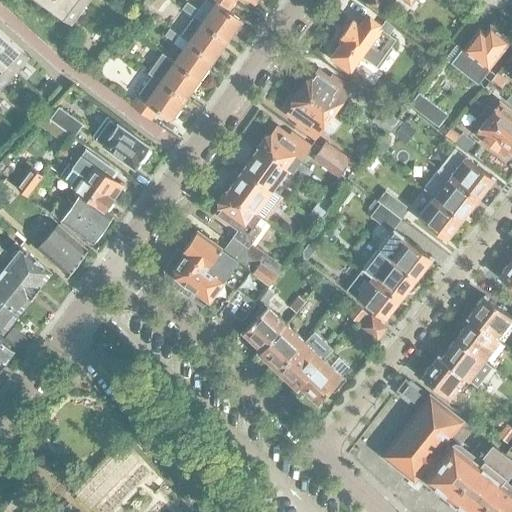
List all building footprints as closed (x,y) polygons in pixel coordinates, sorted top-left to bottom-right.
[(40,0),(71,22),(84,5),(77,0),(40,0)] [(205,0),(194,17),(226,39),(241,20),(228,10),(234,1),(232,0),(205,0)] [(368,0),(367,3),(378,11),(385,0),(368,0)] [(334,56),(333,57),(351,70),(361,55),(382,69),(402,42),(391,35),(397,27),(384,18),(381,23),(370,16),(369,18),(366,16),(359,25),(352,20),(339,39),(342,42),(333,55),(334,56)] [(194,17),(181,35),(190,42),(189,43),(212,59),(226,39),(194,17)] [(477,81),(488,68),(498,55),(502,54),(506,49),(506,46),(506,45),(510,40),(490,25),(485,32),(479,28),(453,61),(477,81)] [(169,27),(164,35),(184,50),(176,62),(199,79),(212,59),(189,43),(190,42),(181,35),(169,27)] [(29,57),(0,29),(0,59),(14,73),(29,57)] [(162,52),(147,73),(152,76),(161,82),(184,99),(199,79),(176,62),(162,52)] [(0,87),(1,88),(14,73),(0,59),(0,87)] [(298,88),(333,113),(352,87),(335,75),(333,78),(318,68),(312,77),(306,77),(298,88)] [(502,87),(507,81),(497,73),(492,79),(502,87)] [(152,76),(131,105),(151,119),(158,109),(170,118),(184,99),(161,82),(152,76)] [(314,138),(333,113),(298,88),(291,98),(292,104),(286,113),(301,124),(298,127),(314,138)] [(418,90),(409,102),(438,126),(447,114),(418,90)] [(510,102),(511,100),(511,94),(507,91),(502,96),(510,102)] [(488,117),(511,135),(511,111),(500,102),(494,110),(487,105),(481,112),(488,118),(488,117)] [(74,136),(83,124),(59,106),(50,118),(74,136)] [(382,107),(372,119),(387,132),(397,120),(382,107)] [(135,167),(150,146),(108,116),(93,137),(135,167)] [(511,151),(511,135),(488,117),(488,118),(476,133),(505,156),(509,150),(511,151)] [(404,122),(395,134),(404,141),(413,129),(404,122)] [(257,146),(258,146),(289,168),(289,167),(292,170),(310,144),(295,134),(293,136),(277,125),(271,133),(265,134),(257,146)] [(455,142),(456,141),(461,134),(451,127),(445,135),(455,142)] [(342,162),(346,165),(357,173),(362,165),(326,140),(321,148),(342,162)] [(55,155),(63,160),(72,148),(64,143),(55,155)] [(273,190),(289,168),(258,146),(242,169),(273,190)] [(114,197),(122,185),(112,177),(117,169),(86,148),(81,155),(80,155),(72,165),(79,171),(91,178),(89,179),(114,197)] [(339,175),(346,165),(321,148),(314,158),(339,175)] [(454,148),(439,168),(477,197),(492,177),(465,156),(454,148)] [(65,169),(61,174),(65,178),(82,193),(105,210),(114,197),(89,179),(91,178),(79,171),(72,165),(68,171),(65,169)] [(43,175),(31,166),(16,186),(28,196),(31,192),(39,180),(40,179),(43,175)] [(43,175),(40,179),(48,184),(58,171),(51,166),(43,175)] [(439,168),(424,188),(434,196),(462,217),(477,197),(439,168)] [(257,212),(273,190),(242,169),(227,190),(226,189),(226,190),(257,212)] [(257,213),(257,212),(226,190),(218,200),(219,206),(213,215),(228,226),(226,229),(237,237),(232,244),(258,262),(260,260),(279,273),(284,266),(250,242),(266,219),(257,213)] [(385,190),(377,200),(380,202),(384,205),(392,195),(385,190)] [(79,196),(71,207),(101,228),(102,229),(112,215),(105,210),(82,193),(79,196)] [(434,196),(418,216),(446,238),(462,217),(434,196)] [(380,202),(370,215),(391,232),(402,218),(384,205),(380,202)] [(326,211),(315,204),(308,214),(318,222),(326,211)] [(71,207),(62,220),(93,242),(102,229),(101,228),(71,207)] [(41,244),(37,248),(68,276),(87,249),(59,223),(55,228),(52,225),(37,241),(41,244)] [(302,243),(309,233),(302,228),(294,238),(302,243)] [(397,229),(380,250),(388,256),(415,277),(431,257),(403,236),(404,235),(397,229)] [(232,244),(227,251),(197,230),(182,250),(236,288),(237,288),(250,270),(271,285),(279,273),(260,260),(258,262),(232,244)] [(0,261),(35,292),(52,272),(21,247),(15,240),(6,252),(4,249),(0,246),(0,261)] [(378,248),(363,268),(373,276),(400,297),(415,277),(388,256),(380,250),(378,248)] [(237,288),(236,288),(182,250),(164,275),(216,312),(226,298),(238,306),(233,314),(243,321),(257,302),(237,288)] [(0,295),(19,311),(35,292),(0,261),(0,295)] [(511,261),(500,276),(511,285),(511,261)] [(363,268),(347,289),(384,318),(400,297),(373,276),(363,268)] [(0,330),(2,332),(19,311),(0,295),(0,330)] [(296,311),(305,300),(298,295),(289,306),(296,311)] [(511,316),(485,295),(469,316),(472,318),(497,336),(500,339),(511,324),(511,316)] [(296,311),(303,317),(312,305),(311,305),(314,301),(309,298),(307,301),(305,300),(296,311)] [(262,349),(286,324),(264,303),(252,316),(255,318),(243,331),(262,349)] [(358,322),(366,312),(357,304),(349,315),(358,322)] [(372,315),(371,316),(363,327),(378,338),(387,327),(372,315)] [(472,318),(456,338),(484,360),(500,339),(497,336),(472,318)] [(278,369),(305,341),(286,324),(262,349),(259,352),(278,369)] [(448,349),(440,358),(465,377),(477,386),(492,366),(484,360),(456,338),(455,340),(452,340),(448,347),(448,349)] [(13,351),(0,339),(0,366),(1,367),(13,351)] [(296,386),(299,383),(323,358),(305,341),(278,369),(296,386)] [(342,375),(349,367),(338,356),(330,364),(323,358),(299,383),(319,402),(331,388),(334,391),(345,378),(342,375)] [(438,356),(422,377),(450,398),(465,377),(440,358),(438,356)] [(511,511),(511,469),(511,468),(511,460),(492,445),(487,450),(465,432),(469,426),(430,396),(429,397),(410,382),(399,395),(418,410),(391,444),(383,455),(414,479),(423,467),(429,472),(426,476),(449,494),(446,498),(452,502),(449,506),(456,511),(511,511)] [(502,440),(511,428),(511,424),(507,420),(495,434),(502,440)]
